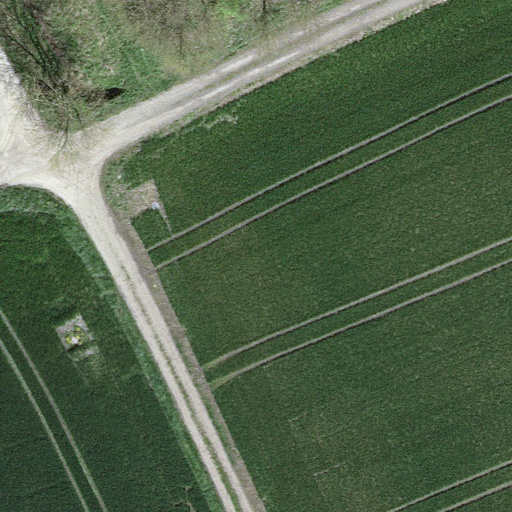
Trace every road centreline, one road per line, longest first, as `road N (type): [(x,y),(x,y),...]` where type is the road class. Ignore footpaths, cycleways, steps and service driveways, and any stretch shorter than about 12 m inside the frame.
road 1 (track): [(237,511),(185,399),(0,65)]
road 2 (track): [(0,168),(137,120),(381,0)]
